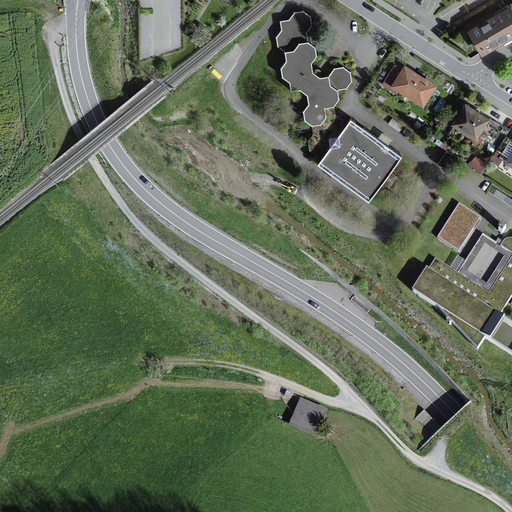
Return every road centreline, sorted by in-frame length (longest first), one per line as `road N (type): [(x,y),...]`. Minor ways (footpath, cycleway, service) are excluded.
road 1 (primary): [(74,0),(76,76),(92,117),(144,186),(394,359),(511,487)]
road 2 (track): [(74,8),(47,27),(54,84),(63,119),(117,200),(141,230),(373,418)]
road 3 (track): [(167,366),(237,368),(373,418),(490,511)]
road 4 (residential): [(350,0),(475,77)]
